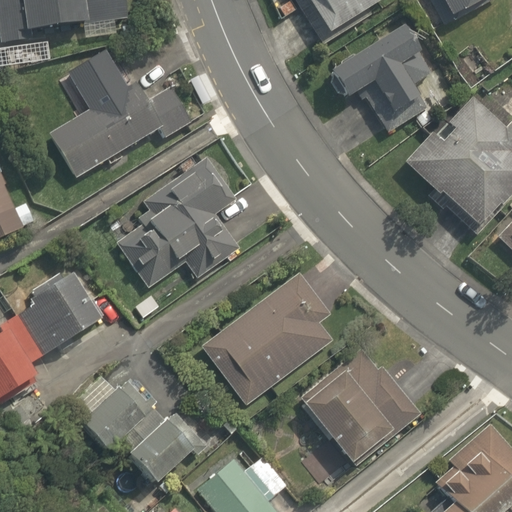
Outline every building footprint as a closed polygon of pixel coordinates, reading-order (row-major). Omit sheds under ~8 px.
[(0,0),(0,47),(139,29),(134,0),(0,0)] [(396,0),(308,0),(336,41),(397,1),(396,0)] [(427,0),(447,39),(502,10),(497,0),(427,0)] [(416,94),(437,80),(411,37),(336,83),(352,108),(363,101),(386,140),(429,115),(416,94)] [(154,103),(142,84),(55,135),(85,185),(166,137),(170,144),(210,120),(188,83),(154,103)] [(501,105),(476,84),(404,169),(485,237),(511,203),(511,93),(501,105)] [(0,245),(33,230),(0,159),(0,245)] [(209,159),(147,204),(151,210),(137,220),(142,227),(111,248),(143,293),(187,261),(201,281),(246,249),(221,213),(238,201),(209,159)] [(511,227),(497,243),(511,256),(511,227)] [(252,407),(338,343),(326,327),(336,319),(330,310),(353,293),(327,257),(207,347),(252,407)] [(96,339),(70,289),(20,315),(46,365),(96,339)] [(5,344),(0,346),(0,405),(28,392),(5,344)] [(300,400),(332,438),(306,461),(318,475),(345,452),(360,470),(424,415),(364,345),(300,400)] [(121,456),(169,424),(141,383),(86,421),(113,461),(121,456)] [(200,447),(179,417),(169,424),(156,432),(121,456),(142,486),(200,447)] [(511,511),(511,445),(496,429),(438,486),(456,504),(447,511),(511,511)] [(290,489),(269,461),(255,472),(242,455),(196,489),(212,511),(284,511),(275,500),(290,489)]
